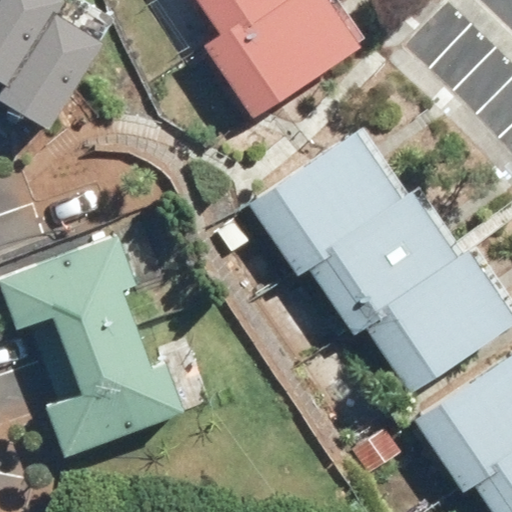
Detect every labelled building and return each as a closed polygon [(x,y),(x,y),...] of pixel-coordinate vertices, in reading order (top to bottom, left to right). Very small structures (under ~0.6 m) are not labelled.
[(53,0),(0,0),(0,78),(3,80),(46,5),(53,0)] [(188,0),(215,39),(273,0),(188,0)] [(330,0),(273,0),(215,39),(205,46),(253,116),(360,43),(330,0)] [(46,5),(3,80),(0,84),(0,101),(45,127),(98,35),(46,5)] [(285,272),(296,265),(392,198),(345,129),(237,201),(285,272)] [(342,331),(352,325),(450,256),(404,190),(392,198),(296,265),(342,331)] [(61,452),(176,408),(160,367),(143,373),(110,291),(135,281),(115,230),(0,274),(0,303),(10,330),(40,318),(70,395),(43,406),(61,452)] [(504,320),(455,252),(450,256),(352,325),(401,393),(504,320)] [(455,493),(466,486),(511,454),(511,352),(407,423),(455,493)] [(483,511),(511,511),(511,454),(466,486),(483,511)]
